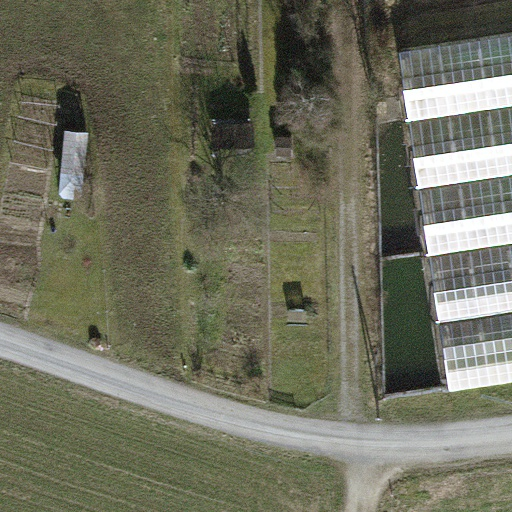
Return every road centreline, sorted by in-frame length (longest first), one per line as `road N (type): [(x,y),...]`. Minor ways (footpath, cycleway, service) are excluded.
road 1 (track): [(0,330),(361,451),(511,429)]
road 2 (track): [(362,511),(350,0)]
